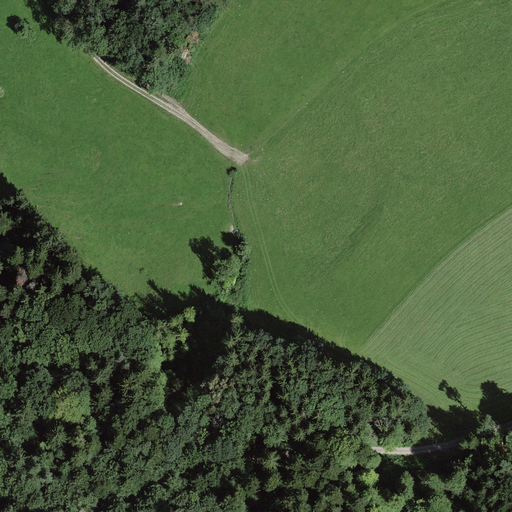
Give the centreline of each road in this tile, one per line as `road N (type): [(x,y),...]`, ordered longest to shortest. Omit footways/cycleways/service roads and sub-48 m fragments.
road 1 (track): [(51,0),(83,49),(240,161),(217,192),(165,211),(0,200)]
road 2 (track): [(181,474),(322,447),(415,452),(511,426)]
road 3 (track): [(0,420),(151,452),(181,474)]
